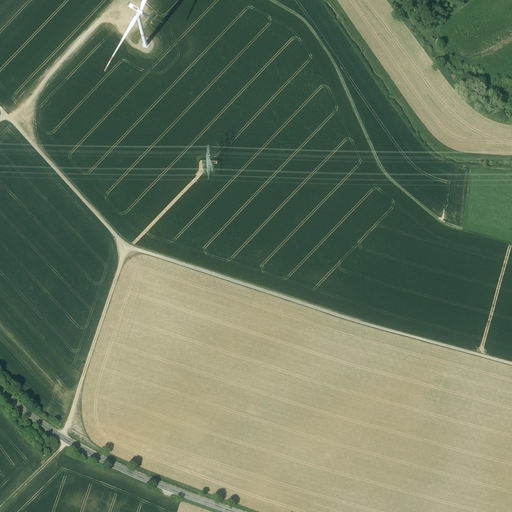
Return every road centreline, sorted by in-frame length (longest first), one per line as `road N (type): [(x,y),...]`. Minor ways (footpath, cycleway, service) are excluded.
road 1 (track): [(0,118),(5,113),(127,247),(511,363)]
road 2 (track): [(268,0),(320,44),(393,181),(448,224),(511,243)]
road 3 (tertiary): [(0,392),(115,466),(234,511)]
road 4 (track): [(127,247),(62,437)]
